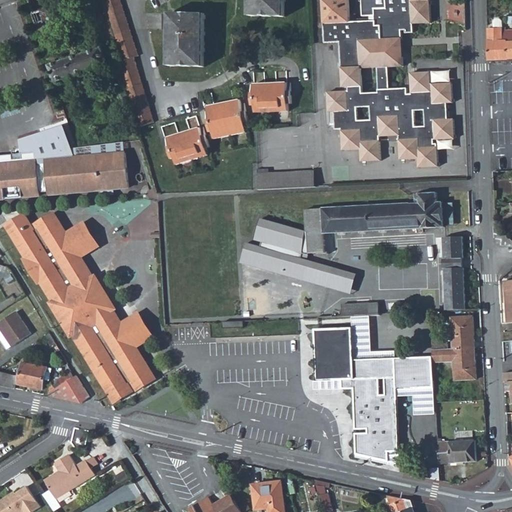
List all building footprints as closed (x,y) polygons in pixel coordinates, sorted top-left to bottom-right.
[(30,0),(33,9),(41,36),(42,39),(60,34),(49,0),(30,0)] [(116,64),(119,69),(125,67),(124,61),(123,60),(118,43),(104,0),(83,0),(100,48),(60,61),(57,51),(47,56),(57,83),(116,64)] [(122,0),(104,0),(118,43),(123,60),(124,61),(125,67),(136,65),(133,57),(139,55),(122,0)] [(252,0),(252,14),(285,15),(285,0),(252,0)] [(349,0),(323,0),(326,42),(340,41),(343,87),(350,86),(350,91),(329,92),(331,112),(336,112),(338,129),(344,129),(345,150),(352,149),(362,149),(363,161),(383,160),(382,137),(401,136),(402,159),(420,158),(421,167),(440,166),(439,143),(436,143),(436,140),(456,139),(455,119),(450,119),(449,103),(454,102),(453,83),(433,84),(433,72),(413,73),(414,93),(410,93),(410,87),(392,88),(391,66),(405,66),(403,46),(389,46),(389,39),(403,39),(402,30),(406,30),(406,32),(415,32),(414,23),(431,23),(429,0),(362,0),(364,14),(375,13),(375,19),(350,20),(349,0)] [(187,14),(172,14),(172,30),(171,66),(205,66),(206,14),(191,14),(191,15),(187,15),(187,14)] [(489,28),(490,60),(511,59),(511,30),(507,31),(507,28),(504,28),(504,21),(502,19),(497,19),(495,21),(495,28),(489,28)] [(119,69),(120,74),(138,127),(154,122),(136,65),(125,67),(119,69)] [(258,112),(291,111),(291,105),(295,104),(295,96),(290,96),(290,91),(295,91),(295,83),(253,84),(253,93),(258,93),(258,97),(253,97),(254,106),(258,106),(258,112)] [(216,133),(218,140),(250,133),(248,125),(251,125),(250,117),(247,118),(245,113),(248,111),(247,104),(243,104),(242,100),(210,107),(211,112),(207,113),(209,121),(213,120),(214,126),(210,127),(211,134),(216,133)] [(173,159),(175,166),(208,161),(207,153),(212,153),(210,144),(206,145),(205,141),(210,140),(208,132),(166,139),(167,147),(171,146),(172,151),(168,152),(169,160),(173,159)] [(0,161),(0,200),(42,197),(42,194),(52,193),(52,196),(131,189),(128,154),(117,155),(117,159),(101,157),(70,159),(64,143),(60,139),(57,139),(53,141),(50,145),(54,161),(49,161),(49,165),(39,165),(38,154),(24,155),(25,160),(16,161),(15,156),(1,157),(2,162),(0,161)] [(457,165),(456,139),(436,140),(436,143),(439,143),(440,166),(457,165)] [(362,149),(352,149),(352,162),(363,161),(362,149)] [(259,173),(260,190),(317,188),(316,171),(259,173)] [(445,226),(445,225),(444,203),(444,202),(439,202),(438,192),(416,193),(416,203),(307,209),(308,231),(264,215),(257,236),(264,238),(310,253),(326,253),(326,233),(445,226)] [(117,308),(84,255),(81,252),(73,256),(65,244),(73,239),(71,235),(57,213),(38,224),(40,228),(37,230),(27,215),(9,226),(30,260),(27,262),(39,281),(41,280),(55,302),(53,304),(73,335),(75,335),(85,350),(87,348),(99,367),(96,369),(117,402),(134,392),(130,385),(134,383),(139,391),(158,379),(138,345),(145,341),(132,320),(123,326),(113,311),(117,308)] [(73,256),(81,252),(84,255),(101,244),(89,224),(71,235),(73,239),(65,244),(73,256)] [(464,237),(444,238),(445,260),(464,259),(465,259),(464,237)] [(308,258),(310,253),(264,238),(263,243),(249,239),(242,258),(352,294),(358,275),(308,258)] [(445,260),(445,270),(464,269),(464,259),(445,260)] [(464,269),(445,270),(447,311),(467,310),(466,269),(464,269)] [(344,316),(371,314),(370,304),(370,303),(343,304),(344,316)] [(371,314),(381,313),(381,303),(370,304),(371,314)] [(0,328),(0,335),(6,344),(30,329),(20,314),(1,325),(2,327),(0,328)] [(142,314),(132,320),(145,341),(155,334),(142,314)] [(453,318),(454,349),(476,348),(474,317),(453,318)] [(354,326),(311,328),(314,381),(341,380),(341,389),(351,390),(353,455),(400,466),(396,389),(437,387),(435,363),(435,353),(356,357),(354,326)] [(34,336),(30,329),(6,344),(10,351),(34,336)] [(53,346),(57,343),(51,334),(47,338),(53,346)] [(454,349),(434,350),(435,353),(435,363),(455,362),(455,381),(478,380),(476,348),(454,349)] [(45,390),(47,376),(49,368),(25,363),(21,385),(45,390)] [(0,371),(0,385),(18,390),(20,376),(0,371)] [(51,394),(60,389),(75,378),(72,373),(53,386),(51,394)] [(91,397),(78,377),(75,378),(60,389),(59,399),(84,404),(91,397)] [(443,440),(440,440),(441,464),(478,462),(477,441),(443,443),(443,440)] [(50,488),(54,493),(93,469),(93,467),(100,463),(96,457),(78,466),(71,454),(56,463),(60,471),(46,481),(50,488)] [(97,475),(93,469),(54,493),(57,499),(97,475)] [(287,511),(285,482),(256,485),(258,510),(271,509),(270,511),(287,511)] [(36,511),(42,508),(28,487),(17,494),(18,497),(15,499),(13,495),(0,503),(0,511),(36,511)] [(42,493),(54,510),(61,505),(57,499),(56,498),(54,493),(50,488),(42,493)] [(245,511),(242,504),(235,493),(218,504),(213,496),(194,508),(195,511),(245,511)] [(417,511),(414,501),(390,496),(394,511),(417,511)]
